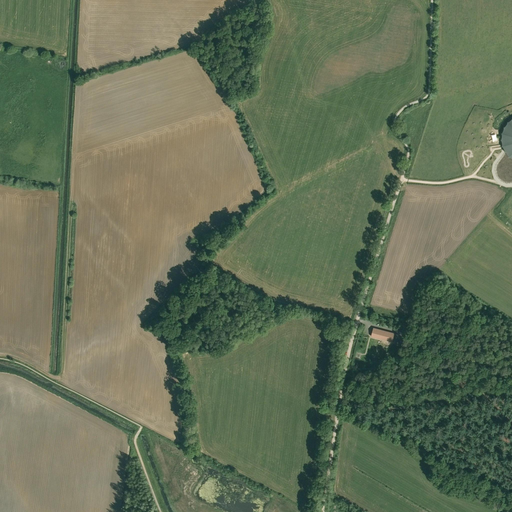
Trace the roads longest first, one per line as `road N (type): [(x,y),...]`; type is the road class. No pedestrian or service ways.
road 1 (track): [(360,310),(322,511)]
road 2 (track): [(408,151),(360,310)]
